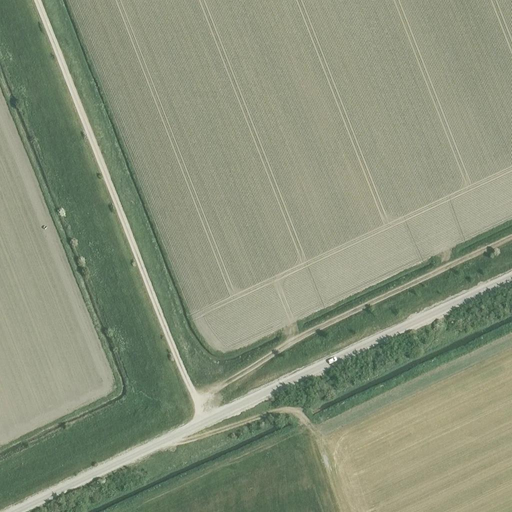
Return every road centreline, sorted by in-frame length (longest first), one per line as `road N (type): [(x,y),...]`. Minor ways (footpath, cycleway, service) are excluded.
road 1 (unclassified): [(14,511),(511,276)]
road 2 (track): [(204,421),(36,0)]
